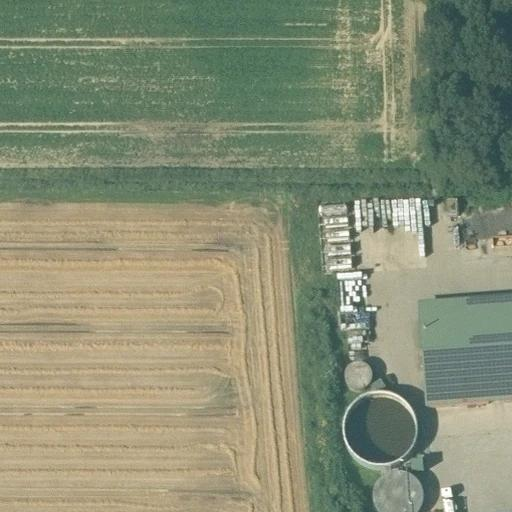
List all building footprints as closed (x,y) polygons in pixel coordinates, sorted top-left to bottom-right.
[(457,202),(447,202),(447,217),(457,217),(457,202)] [(511,299),(419,306),(426,409),(511,403),(511,299)] [(358,365),(355,365),(353,366),(350,368),(348,370),(346,371),(345,373),(345,375),(344,377),(344,379),(344,382),(345,384),(346,386),(349,389),(351,391),(354,392),(358,393),(361,392),(364,391),(367,389),(369,387),(370,385),(371,383),(372,381),(372,378),(371,376),(371,374),(370,371),(368,369),(366,367),(363,366),(360,365),(358,365)] [(389,398),(384,397),(378,396),(372,397),(367,399),(364,400),(359,403),(356,406),(353,408),(351,411),(348,415),(346,419),(345,423),(344,425),(343,429),(343,434),(343,437),(344,442),(345,446),(347,450),(349,454),(352,457),(354,460),(357,462),(360,464),(364,466),(369,468),(376,470),(381,470),(387,470),(392,468),(397,466),(402,463),(407,459),(409,456),(411,453),(413,450),(414,447),(416,442),(417,438),(417,433),(417,428),(416,425),(415,420),(413,416),(411,414),(410,412),(407,409),(404,405),(401,403),(396,400),(393,399),(389,398)] [(405,475),(400,475),(397,475),(393,475),(390,476),(386,477),(384,479),(380,481),(378,484),(376,487),(374,491),(373,494),(372,497),(372,500),(373,504),(373,507),(374,509),(375,511),(419,511),(420,511),(421,509),(422,508),(422,505),(423,503),(423,499),(422,495),(421,491),(420,488),(419,486),(417,483),(413,480),(410,477),(405,475)]
